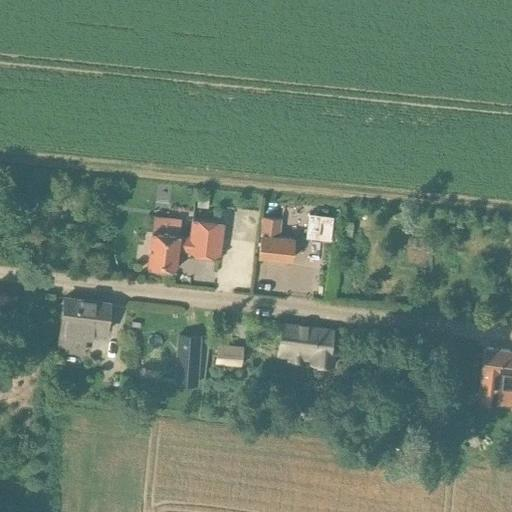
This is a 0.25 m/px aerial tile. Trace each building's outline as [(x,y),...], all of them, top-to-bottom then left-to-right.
[(198,195),(197,208),(208,209),(209,196),(198,195)] [(153,216),(150,247),(147,267),(175,270),(177,249),(189,250),(188,255),(218,259),(222,222),(193,218),(190,237),(179,235),(179,234),(166,232),(168,217),(153,216)] [(263,217),(261,235),(259,256),(290,260),(293,239),(277,237),(279,219),(263,217)] [(330,222),(293,217),(291,231),(305,233),(305,237),(327,241),(330,222)] [(344,223),(343,235),(352,236),(353,224),(344,223)] [(107,324),(107,323),(109,303),(64,297),(58,349),(82,352),(84,336),(93,337),(95,323),(107,324)] [(281,323),(277,354),(277,355),(288,356),(287,361),(292,361),(292,357),(311,359),(311,363),(332,366),(334,350),(330,350),(333,330),(281,323)] [(177,333),(174,384),(198,386),(201,335),(177,333)] [(216,364),(240,366),(242,347),(218,344),(216,364)] [(511,350),(487,348),(485,368),(481,401),(511,404),(511,390),(500,389),(502,371),(511,371),(511,350)]
